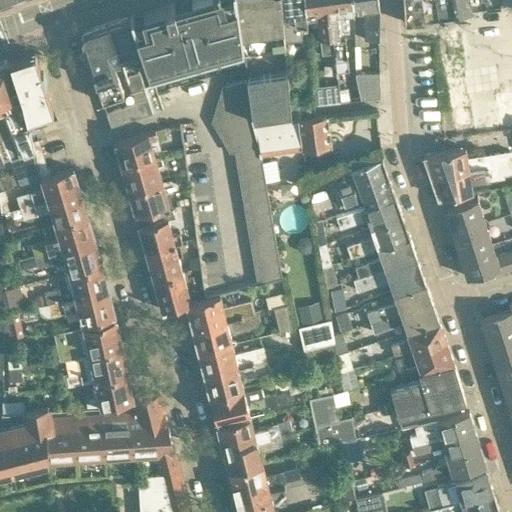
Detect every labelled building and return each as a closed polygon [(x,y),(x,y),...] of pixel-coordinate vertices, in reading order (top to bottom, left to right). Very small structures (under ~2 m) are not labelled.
[(133,14),(130,15),(142,51),(144,56),(145,56),(150,72),(151,72),(152,72),(152,71),(176,64),(176,65),(178,64),(197,59),(199,59),(198,58),(218,52),(219,53),(220,52),(236,47),(241,46),(234,0),(189,0),(175,4),(174,3),(167,5),(166,2),(143,9),(144,12),(133,15),(133,14)] [(234,0),(241,46),(241,47),(243,46),(243,49),(257,47),(257,49),(261,48),(261,47),(285,43),(284,40),(280,0),(234,0)] [(305,0),(280,0),(284,40),(309,38),(307,17),(305,0)] [(330,0),(305,0),(307,17),(316,15),(318,34),(319,34),(322,52),(335,51),(333,36),(330,0)] [(352,0),(330,0),(333,36),(335,51),(337,70),(349,69),(346,34),(355,34),(354,10),(352,0)] [(352,0),(354,10),(364,9),(364,38),(379,38),(379,7),(378,0),(352,0)] [(403,0),(405,22),(438,21),(434,0),(403,0)] [(456,16),(454,0),(434,0),(438,19),(456,16)] [(454,0),(456,16),(472,14),(470,0),(454,0)] [(120,15),(109,19),(110,22),(124,67),(132,91),(143,87),(132,55),(142,51),(130,15),(121,18),(120,15)] [(84,31),(81,37),(83,43),(103,101),(126,93),(118,69),(124,67),(110,22),(109,19),(93,24),(95,27),(84,31)] [(439,41),(434,41),(449,129),(454,128),(455,136),(510,127),(506,106),(509,105),(508,94),(505,75),(500,45),(496,45),(493,23),(438,32),(439,41)] [(35,50),(10,58),(11,59),(23,90),(23,93),(25,104),(30,128),(34,127),(36,126),(32,114),(53,107),(44,79),(47,78),(43,67),(41,67),(38,59),(35,50)] [(16,171),(20,183),(39,177),(35,150),(33,140),(30,128),(25,104),(23,93),(23,90),(11,59),(10,59),(6,60),(0,62),(0,162),(13,158),(17,171),(16,171)] [(379,71),(355,72),(355,76),(361,98),(376,96),(380,96),(379,71)] [(287,72),(247,77),(253,117),(291,112),(287,72)] [(282,276),(260,153),(255,128),(253,117),(247,77),(225,83),(226,91),(221,92),(212,120),(230,151),(234,151),(257,282),(282,276)] [(155,83),(143,87),(152,112),(163,108),(155,83)] [(325,85),(313,87),(315,103),(327,101),(325,85)] [(136,102),(106,112),(111,125),(152,112),(143,87),(132,91),(136,102)] [(260,153),(304,148),(300,118),(291,118),(291,112),(253,117),(255,128),(260,153)] [(304,148),(331,144),(327,114),(300,118),(304,148)] [(115,141),(122,162),(154,153),(160,151),(162,151),(159,141),(167,139),(165,126),(115,141)] [(193,132),(185,133),(186,141),(194,140),(193,132)] [(38,138),(33,140),(35,150),(39,177),(41,177),(53,173),(51,165),(47,166),(38,138)] [(184,145),(176,147),(178,156),(186,154),(184,145)] [(424,154),(431,175),(447,172),(511,162),(511,154),(511,150),(467,156),(465,147),(424,154)] [(154,153),(122,162),(129,189),(161,180),(157,165),(163,163),(160,151),(154,153)] [(333,198),(390,178),(382,156),(352,166),(356,177),(329,187),(333,198)] [(511,162),(447,172),(431,175),(438,196),(472,191),(471,181),(503,176),(503,172),(511,170),(511,162)] [(44,187),(17,195),(20,205),(79,188),(74,170),(73,167),(53,173),(41,177),(44,187)] [(0,188),(4,188),(20,183),(16,171),(0,176),(0,188)] [(396,196),(390,178),(333,198),(336,209),(364,200),(366,207),(396,196)] [(161,180),(129,189),(129,190),(130,192),(133,202),(136,212),(169,207),(162,181),(161,180)] [(511,185),(502,186),(510,211),(511,210),(511,185)] [(20,205),(4,209),(5,219),(23,214),(24,217),(51,210),(54,222),(87,213),(79,188),(20,205)] [(366,207),(337,217),(340,227),(366,218),(369,225),(369,226),(403,215),(402,213),(396,196),(366,207)] [(188,197),(175,201),(177,206),(190,204),(188,197)] [(477,198),(447,208),(445,209),(452,230),(484,220),(477,198)] [(315,205),(313,206),(315,216),(333,209),(330,199),(329,200),(328,200),(315,205)] [(169,207),(136,212),(146,250),(179,242),(179,241),(182,240),(179,231),(172,233),(167,217),(174,215),(172,206),(169,207)] [(87,213),(54,222),(57,235),(32,241),(35,253),(95,239),(87,213)] [(372,235),(346,244),(351,258),(378,248),(411,238),(403,217),(403,215),(369,226),(370,228),(370,229),(372,235)] [(484,220),(452,230),(460,253),(491,242),(484,220)] [(320,247),(326,244),(323,222),(316,224),(320,247)] [(359,277),(417,257),(411,238),(378,248),(382,258),(355,267),(359,277)] [(55,275),(68,271),(102,263),(95,239),(35,253),(16,258),(18,269),(38,264),(38,265),(52,262),(55,275)] [(179,242),(146,250),(154,280),(183,272),(178,254),(182,253),(179,242)] [(491,242),(460,253),(467,275),(498,266),(500,271),(511,266),(511,250),(496,257),(491,242)] [(326,244),(320,247),(323,267),(331,265),(326,244)] [(200,253),(189,254),(191,264),(201,263),(200,253)] [(417,257),(359,277),(355,278),(359,290),(390,280),(393,288),(394,292),(426,281),(417,257)] [(108,289),(102,263),(68,271),(55,275),(58,289),(47,291),(49,302),(108,289)] [(337,284),(333,264),(331,265),(323,267),(327,287),(329,286),(337,284)] [(191,301),(183,272),(154,280),(162,309),(187,302),(191,301)] [(368,312),(371,322),(377,321),(433,301),(426,281),(394,292),(397,302),(368,312)] [(18,283),(5,287),(5,291),(5,303),(5,306),(22,302),(18,283)] [(343,287),(330,289),(333,308),(346,306),(343,287)] [(48,302),(39,304),(41,313),(45,316),(52,314),(78,308),(82,323),(115,315),(108,289),(49,302),(48,302)] [(46,293),(36,295),(38,304),(39,304),(48,302),(46,293)] [(220,293),(191,301),(187,302),(193,328),(243,316),(255,313),(251,298),(223,305),(220,293)] [(286,293),(266,298),(269,309),(275,308),(288,305),(286,293)] [(321,301),(299,306),(304,324),(325,319),(321,301)] [(439,320),(433,301),(377,321),(371,322),(374,331),(404,321),(407,330),(439,320)] [(511,301),(510,303),(511,308),(481,318),(487,339),(511,330),(511,301)] [(288,305),(275,308),(280,330),(292,327),(288,305)] [(20,308),(5,312),(5,315),(5,328),(5,339),(25,334),(20,308)] [(336,314),(342,330),(352,327),(346,310),(336,314)] [(243,316),(193,328),(199,349),(199,350),(232,342),(232,341),(229,331),(257,324),(255,313),(243,316)] [(304,324),(298,326),(303,348),(334,340),(333,333),(330,318),(325,319),(304,324)] [(83,326),(64,330),(70,356),(80,354),(89,352),(121,345),(115,319),(83,326)] [(410,338),(393,344),(396,354),(414,349),(415,352),(432,346),(431,343),(446,339),(439,320),(408,330),(410,338)] [(333,333),(334,340),(336,354),(347,350),(348,350),(342,330),(333,333)] [(511,330),(487,339),(495,361),(511,355),(511,330)] [(415,352),(397,357),(400,368),(419,363),(421,371),(447,365),(455,363),(447,342),(446,339),(431,343),(432,346),(415,352)] [(233,345),(232,342),(199,350),(200,353),(205,374),(266,358),(263,345),(235,352),(233,345)] [(80,354),(74,355),(80,382),(94,379),(127,372),(121,345),(89,352),(80,354)] [(20,350),(8,352),(8,368),(21,366),(23,365),(20,350)] [(353,369),(347,350),(336,354),(339,373),(353,369)] [(511,355),(495,361),(502,383),(511,379),(511,355)] [(266,358),(205,374),(210,395),(211,397),(244,389),(244,387),(241,378),(269,371),(266,358)] [(422,380),(392,388),(395,400),(460,382),(455,363),(447,365),(421,371),(420,372),(422,380)] [(21,366),(8,368),(8,380),(22,377),(21,366)] [(354,368),(353,369),(339,373),(342,390),(359,386),(354,368)] [(133,399),(127,372),(94,379),(97,396),(84,397),(85,407),(109,405),(133,399)] [(511,379),(502,383),(509,405),(511,404),(511,379)] [(460,382),(395,400),(400,417),(466,401),(460,382)] [(244,389),(211,397),(211,399),(217,421),(278,405),(288,403),(285,392),(275,394),(274,392),(263,395),(261,385),(244,389)] [(333,392),(309,398),(315,424),(339,418),(333,392)] [(25,423),(0,429),(0,472),(49,460),(156,453),(161,472),(147,473),(148,484),(138,484),(140,511),(189,511),(164,410),(159,393),(133,399),(134,412),(50,418),(50,417),(49,412),(48,406),(25,410),(26,413),(27,419),(25,419),(25,423)] [(2,413),(1,413),(2,415),(26,413),(25,410),(23,397),(3,398),(3,401),(3,412),(2,413)] [(420,432),(410,434),(413,444),(447,435),(474,428),(469,410),(437,418),(418,423),(420,432)] [(352,415),(339,418),(344,440),(357,437),(352,415)] [(223,448),(289,431),(292,430),(289,418),(254,427),(251,416),(217,424),(223,448)] [(344,440),(339,418),(315,424),(320,447),(344,440)] [(474,428),(447,435),(413,444),(415,452),(445,445),(447,454),(480,446),(474,428)] [(292,441),(289,431),(223,448),(229,469),(263,461),(260,450),(282,445),(281,444),(292,441)] [(344,440),(343,441),(348,461),(364,457),(361,448),(365,447),(362,436),(357,437),(344,440)] [(429,478),(447,474),(466,470),(483,465),(485,464),(480,446),(447,454),(450,464),(427,469),(395,477),(398,486),(429,478)] [(410,451),(402,453),(405,465),(413,463),(410,451)] [(264,466),(263,461),(229,469),(230,474),(236,496),(303,480),(300,470),(299,466),(280,471),(281,472),(266,476),(264,466)] [(306,469),(300,470),(303,480),(305,479),(321,476),(320,473),(318,465),(318,463),(305,466),(306,469)] [(348,469),(339,471),(346,499),(347,499),(356,496),(348,469)] [(466,478),(437,486),(442,505),(494,492),(489,477),(487,471),(485,472),(466,478)] [(303,480),(236,496),(239,511),(275,511),(273,502),(288,499),(288,501),(309,495),(305,479),(303,480)] [(386,511),(382,490),(356,496),(359,511),(386,511)] [(442,505),(431,508),(432,511),(460,511),(465,511),(493,511),(499,511),(494,492),(442,505)]
